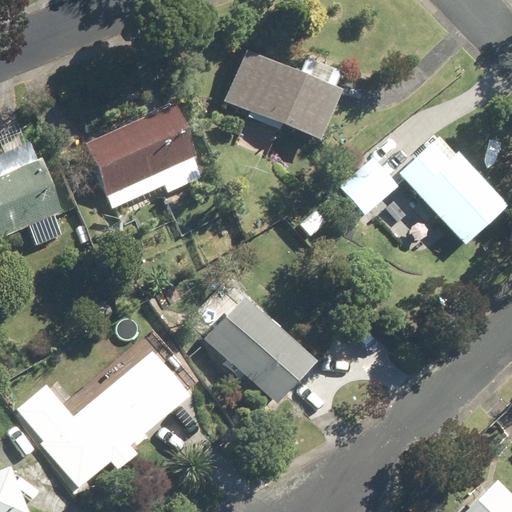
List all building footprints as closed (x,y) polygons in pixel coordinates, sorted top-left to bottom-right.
[(243,51),(222,102),(318,141),(338,89),(243,51)] [(189,157),(194,155),(171,106),(84,145),(112,207),(161,185),(164,192),(199,176),(189,157)] [(427,137),(393,169),(464,245),(505,207),(457,155),(448,162),(427,137)] [(0,236),(28,225),(35,242),(60,232),(52,214),(60,212),(37,159),(33,161),(25,144),(0,155),(0,236)] [(371,159),(337,185),(362,215),(395,188),(371,159)] [(314,211),(297,224),(308,237),(324,224),(314,211)] [(194,329),(222,303),(209,289),(181,315),(194,329)] [(311,362),(241,298),(203,338),(273,403),(311,362)] [(147,351),(61,423),(100,469),(185,398),(147,351)] [(35,458),(18,471),(35,491),(51,477),(35,458)] [(24,511),(6,467),(0,468),(0,511),(24,511)] [(463,511),(511,511),(511,499),(494,482),(463,511)]
